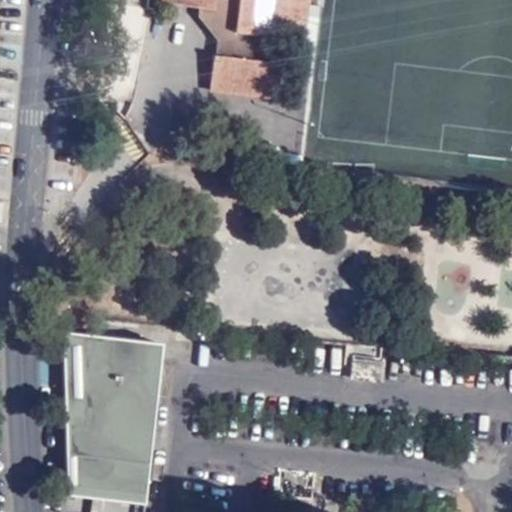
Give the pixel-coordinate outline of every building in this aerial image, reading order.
[(156,0),(196,5),(231,9),(231,0),(156,0)] [(231,0),(231,9),(196,5),(196,8),(198,8),(196,16),(216,42),(214,55),(269,62),(272,38),(250,36),(253,0),(231,0)] [(253,0),(250,36),(272,38),(304,41),(307,17),(308,3),(308,0),(253,0)] [(308,3),(307,17),(318,19),(319,5),(308,3)] [(269,62),(214,55),(210,90),(276,97),(280,63),(269,62)] [(143,511),(163,341),(64,330),(68,483),(89,485),(85,511),(143,511)] [(349,379),(380,382),(382,361),(351,358),(349,379)]
